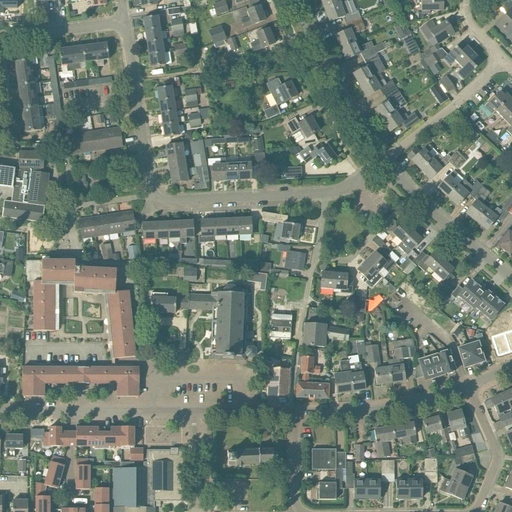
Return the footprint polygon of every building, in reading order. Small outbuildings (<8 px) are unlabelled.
[(0,0),(0,13),(3,14),(3,8),(17,8),(17,0),(0,0)] [(140,0),(141,8),(157,6),(156,0),(140,0)] [(320,0),(324,9),(346,1),(345,0),(320,0)] [(414,0),(415,3),(421,3),(421,13),(417,13),(417,19),(423,19),(424,13),(430,13),(430,10),(443,10),(442,0),(414,0)] [(506,14),(495,24),(505,35),(511,27),(511,2),(510,0),(508,0),(501,8),(506,14)] [(212,18),(228,12),(225,1),(212,5),(213,9),(209,11),(212,18)] [(346,1),(324,9),(329,22),(345,16),(348,22),(360,17),(357,11),(351,13),(346,1)] [(250,17),(242,21),(245,28),(265,20),(260,6),(248,11),(250,17)] [(158,17),(143,19),(145,32),(160,29),(164,29),(163,24),(159,24),(158,17)] [(335,35),(340,48),(355,41),(352,34),(359,31),(365,29),(360,17),(348,22),(350,29),(335,35)] [(435,28),(431,22),(420,29),(427,40),(434,36),(439,44),(454,33),(446,21),(435,28)] [(402,22),(394,26),(401,40),(409,36),(402,22)] [(191,35),(198,34),(198,23),(190,23),(191,35)] [(208,31),(213,45),(226,40),(221,26),(208,31)] [(162,42),(160,29),(145,32),(147,44),(162,42)] [(260,41),(251,44),(254,51),(262,48),(263,49),(274,44),(268,29),(257,34),(260,41)] [(413,41),(411,36),(403,40),(405,45),(413,41)] [(234,38),(228,40),(232,51),(238,49),(234,38)] [(355,41),(340,48),(345,60),(360,54),(364,60),(376,54),(377,54),(385,49),(383,44),(382,43),(373,47),(371,42),(358,48),(355,41)] [(36,53),(45,52),(44,42),(34,43),(36,53)] [(147,44),(149,56),(164,54),(162,42),(147,44)] [(424,60),(424,61),(428,67),(429,68),(440,60),(444,59),(449,65),(454,60),(459,65),(472,52),(462,42),(448,56),(441,49),(441,50),(440,49),(424,60)] [(185,43),(174,45),(177,62),(188,61),(188,60),(195,59),(194,54),(187,55),(185,43)] [(95,46),(97,61),(98,67),(104,66),(103,60),(109,59),(107,44),(95,46)] [(422,57),(424,60),(440,49),(437,44),(427,51),(429,52),(422,57)] [(85,62),(97,61),(95,46),(83,47),(85,62)] [(79,63),(85,62),(83,47),(71,49),(74,70),(80,69),(79,63)] [(71,49),(59,51),(63,73),(74,71),(74,70),(71,49)] [(481,62),(472,52),(459,65),(463,69),(458,74),(463,80),(481,62)] [(164,54),(149,56),(151,67),(165,65),(164,54)] [(367,66),(353,74),(360,85),(380,74),(385,71),(379,60),(376,54),(364,60),(367,66)] [(54,57),(47,58),(49,70),(56,69),(54,57)] [(15,62),(17,74),(32,72),(37,71),(36,65),(32,65),(31,60),(15,62)] [(428,67),(424,61),(420,64),(424,70),(428,67)] [(49,70),(50,81),(57,81),(56,69),(49,70)] [(37,71),(32,72),(17,74),(18,86),(34,84),(33,79),(38,78),(37,71)] [(386,84),(384,81),(380,74),(360,85),(366,97),(379,90),(382,96),(396,88),(391,81),(386,84)] [(455,89),(446,76),(439,82),(447,94),(455,89)] [(280,113),(277,107),(285,103),(298,97),(297,95),(299,95),(295,89),(294,89),(291,83),(282,87),(278,80),(267,86),(276,104),(263,110),(267,119),(280,113)] [(52,93),(59,92),(57,81),(50,81),(52,93)] [(36,96),(35,92),(34,84),(18,86),(20,98),(36,96)] [(157,90),(159,102),(173,100),(171,88),(157,90)] [(386,102),(375,110),(382,121),(395,112),(404,106),(398,97),(400,96),(401,95),(396,88),(383,96),(386,102)] [(184,91),(185,98),(196,96),(195,89),(184,91)] [(53,98),(49,99),(50,106),(54,105),(60,104),(59,92),(52,93),(53,98)] [(481,103),(485,106),(495,96),(492,92),(481,103)] [(500,92),(495,96),(485,106),(484,107),(492,115),(496,111),(510,98),(506,93),(503,95),(500,92)] [(448,100),(445,94),(438,99),(441,104),(448,100)] [(36,96),(20,98),(22,110),(37,108),(36,96)] [(198,107),(196,96),(185,98),(186,108),(198,107)] [(511,103),(511,100),(510,98),(496,111),(503,119),(511,110),(511,103),(511,104),(511,103)] [(173,100),(159,102),(161,114),(175,112),(173,100)] [(55,117),(62,116),(60,104),(54,105),(55,117)] [(37,108),(22,110),(23,122),(39,119),(43,119),(42,107),(37,108)] [(199,114),(188,116),(189,122),(200,121),(200,120),(211,119),(209,109),(199,111),(199,114)] [(312,110),(297,118),(300,123),(314,115),(312,110)] [(511,110),(503,119),(511,127),(511,125),(511,110)] [(116,112),(109,113),(110,124),(118,122),(116,112)] [(183,117),(176,118),(175,112),(161,114),(162,126),(177,124),(184,123),(183,117)] [(400,118),(395,112),(382,121),(389,132),(402,123),(406,130),(419,121),(414,113),(408,117),(406,114),(400,118)] [(57,129),(63,128),(62,116),(55,117),(57,129)] [(471,125),(464,117),(458,122),(465,130),(471,125)] [(318,142),(314,135),(319,132),(311,118),(299,125),(295,119),(286,124),(294,136),(292,137),(296,144),(297,143),(300,147),(318,142)] [(40,131),(39,119),(23,122),(25,133),(40,131)] [(74,119),(63,120),(65,129),(75,128),(74,119)] [(485,128),(479,122),(475,125),(475,126),(481,132),(485,128)] [(162,126),(164,139),(179,136),(177,124),(162,126)] [(122,148),(120,129),(106,131),(109,150),(122,148)] [(491,130),(486,135),(494,143),(497,139),(499,137),(491,130)] [(109,150),(106,131),(93,133),(96,152),(109,150)] [(82,154),(96,152),(93,133),(80,135),(82,154)] [(66,137),(69,156),(82,154),(80,135),(66,137)] [(262,150),(260,138),(253,139),(255,151),(262,150)] [(480,138),(477,141),(481,146),(485,142),(480,138)] [(182,145),(166,147),(168,159),(184,157),(182,145)] [(318,155),(326,166),(336,158),(327,146),(323,149),(320,145),(311,152),(307,147),(298,154),(306,164),(318,155)] [(416,149),(408,156),(411,161),(412,160),(421,170),(433,159),(438,154),(433,149),(429,145),(424,150),(419,153),(416,149)] [(433,159),(421,170),(430,180),(442,169),(447,164),(448,163),(452,166),(461,157),(456,152),(450,158),(448,156),(443,160),(438,154),(433,159)] [(43,170),(44,153),(19,153),(18,169),(19,169),(19,171),(0,168),(0,185),(13,187),(11,202),(4,201),(2,217),(42,223),(44,212),(49,211),(49,212),(50,212),(49,203),(48,203),(48,204),(45,203),(46,194),(54,195),(53,181),(48,181),(49,176),(41,174),(41,170),(43,170)] [(265,166),(264,153),(254,153),(255,167),(265,166)] [(186,169),(184,158),(184,157),(168,159),(169,172),(186,169)] [(466,161),(461,157),(452,166),(456,171),(466,161)] [(214,182),(226,181),(225,165),(225,159),(220,159),(221,165),(213,165),(214,182)] [(252,180),(251,163),(238,164),(239,181),(252,180)] [(225,165),(226,181),(239,181),(238,164),(225,165)] [(209,182),(206,166),(197,168),(199,183),(206,182),(209,182)] [(302,179),(301,168),(285,169),(286,180),(302,179)] [(169,172),(171,184),(188,182),(186,169),(169,172)] [(448,177),(438,188),(447,197),(458,185),(453,180),(457,175),(453,171),(448,176),(448,177)] [(464,190),(458,185),(447,197),(457,206),(467,195),(472,198),(482,187),(477,183),(472,188),(468,185),(464,190)] [(475,201),(466,213),(476,222),(486,209),(480,205),(485,199),(490,194),(482,187),(472,198),(475,201)] [(502,207),(508,212),(511,207),(511,196),(502,207)] [(486,209),(476,222),(486,230),(496,218),(496,217),(501,212),(497,208),(492,214),(486,209)] [(263,212),(261,221),(283,224),(286,224),(288,216),(263,212)] [(122,233),(136,231),(133,213),(119,215),(122,233)] [(119,215),(106,217),(109,236),(122,233),(119,215)] [(109,236),(106,217),(93,220),(96,238),(109,236)] [(239,219),(226,220),(227,237),(240,236),(239,219)] [(252,236),(251,219),(239,219),(240,236),(252,236)] [(93,220),(79,222),(82,240),(96,238),(93,220)] [(227,237),(226,220),(214,221),(214,238),(227,237)] [(214,238),(214,221),(201,221),(202,237),(198,237),(198,243),(215,242),(214,238)] [(396,221),(386,232),(394,239),(396,237),(401,242),(402,242),(413,231),(404,222),(400,226),(396,221)] [(168,239),(181,239),(180,222),(168,223),(168,239)] [(180,222),(181,239),(181,244),(186,244),(186,239),(194,238),(193,222),(180,222)] [(168,223),(155,224),(156,240),(168,239),(168,223)] [(143,241),(156,240),(155,224),(143,224),(143,241)] [(283,224),(280,242),(289,243),(290,241),(296,242),(298,233),(300,233),(301,227),(299,227),(299,226),(286,224),(283,224)] [(511,224),(494,248),(500,253),(502,250),(511,257),(511,224)] [(401,242),(398,246),(407,255),(411,251),(422,239),(413,231),(402,242),(401,242)] [(112,255),(110,243),(100,245),(103,260),(113,258),(112,255)] [(379,248),(383,252),(387,256),(392,252),(383,243),(379,248)] [(139,259),(137,245),(128,246),(130,260),(139,259)] [(387,256),(383,252),(378,256),(375,253),(367,262),(378,273),(382,268),(388,273),(396,265),(387,256)] [(426,256),(417,265),(425,272),(429,268),(433,272),(444,261),(444,260),(435,252),(430,258),(427,255),(426,256)] [(303,271),(305,255),(288,253),(285,268),(303,271)] [(407,258),(399,267),(403,271),(412,262),(407,258)] [(0,265),(0,273),(3,274),(2,276),(10,277),(12,263),(3,261),(2,266),(0,265)] [(444,261),(433,272),(442,280),(439,283),(444,287),(454,277),(450,273),(454,269),(444,261)] [(26,262),(26,283),(34,283),(34,332),(48,332),(55,332),(55,286),(55,283),(75,283),(75,286),(75,289),(75,294),(83,294),(105,295),(108,295),(115,360),(136,357),(129,292),(115,293),(116,288),(117,271),(75,269),(75,262),(37,262),(31,262),(26,262)] [(378,273),(367,262),(358,271),(368,280),(365,283),(370,287),(372,287),(382,277),(378,273)] [(412,262),(403,271),(408,275),(416,267),(416,266),(412,262)] [(259,271),(270,272),(270,269),(271,264),(260,263),(259,271)] [(270,269),(270,272),(269,276),(287,279),(288,271),(270,269)] [(183,272),(183,282),(196,282),(196,272),(183,272)] [(266,275),(247,272),(246,282),(260,283),(259,291),(264,291),(266,275)] [(320,288),(334,289),(336,273),(322,272),(320,288)] [(336,273),(334,289),(346,290),(346,293),(352,294),(353,281),(347,280),(347,274),(336,273)] [(471,281),(463,290),(458,286),(451,295),(455,299),(458,296),(466,303),(479,288),(471,281)] [(448,286),(446,288),(440,294),(444,299),(453,290),(448,286)] [(189,296),(189,300),(188,309),(188,310),(213,311),(211,360),(245,361),(246,356),(247,358),(253,358),(256,356),(256,351),(255,348),(248,348),(246,350),(246,340),(248,341),(249,333),(246,333),(247,324),(249,324),(249,317),(247,316),(248,307),(250,308),(250,295),(239,295),(239,292),(235,288),(228,287),(224,291),(224,295),(212,294),(212,297),(189,296)] [(466,303),(474,309),(475,307),(487,294),(486,294),(479,288),(466,303)] [(15,300),(21,303),(24,295),(18,292),(15,300)] [(495,298),(488,292),(486,294),(487,294),(475,307),(482,313),(495,298)] [(151,294),(150,313),(175,314),(176,309),(188,309),(189,300),(168,299),(168,295),(151,294)] [(366,300),(365,311),(370,312),(383,299),(379,295),(373,301),(366,300)] [(503,305),(495,298),(482,313),(490,320),(503,305)] [(353,312),(353,321),(363,322),(363,313),(353,312)] [(291,316),(272,315),(270,339),(290,340),(291,316)] [(305,325),(303,347),(325,348),(326,338),(327,326),(305,325)] [(328,326),(326,338),(349,342),(350,330),(328,326)] [(458,327),(454,333),(457,336),(462,330),(458,327)] [(504,333),(486,339),(490,350),(496,348),(498,356),(510,352),(504,333)] [(478,343),(469,346),(475,365),(485,362),(480,347),(485,346),(482,335),(476,336),(478,343)] [(366,354),(364,343),(356,344),(358,355),(366,354)] [(378,345),(371,346),(365,347),(367,354),(368,365),(374,364),(374,362),(380,361),(379,353),(378,345)] [(469,346),(459,349),(465,368),(475,365),(469,346)] [(394,350),(395,359),(388,360),(389,368),(391,384),(406,382),(402,359),(416,357),(415,347),(394,350)] [(446,375),(456,372),(449,352),(439,355),(446,375)] [(445,375),(446,375),(439,355),(439,356),(430,358),(436,378),(445,375)] [(303,358),(301,380),(309,380),(309,375),(320,375),(320,368),(313,367),(313,359),(303,358)] [(426,381),(436,378),(430,358),(420,362),(421,366),(415,368),(415,380),(425,377),(426,381)] [(287,398),(289,370),(277,369),(278,362),(268,361),(267,369),(270,369),(268,397),(287,398)] [(338,395),(354,392),(350,365),(349,361),(340,362),(342,374),(335,375),(338,395)] [(365,391),(363,374),(362,374),(361,364),(350,365),(354,392),(365,391)] [(139,368),(79,368),(22,368),(22,384),(23,384),(23,397),(44,397),(44,384),(117,385),(117,397),(139,397),(139,385),(139,368)] [(389,368),(375,370),(377,386),(391,384),(389,368)] [(309,385),(309,380),(301,380),(301,384),(297,384),(297,398),(328,400),(329,386),(309,385)] [(492,400),(498,415),(503,413),(510,410),(504,395),(492,400)] [(447,428),(448,433),(452,431),(453,432),(460,430),(462,438),(470,436),(468,427),(466,428),(462,411),(460,411),(454,412),(454,413),(448,415),(451,427),(447,428)] [(503,413),(498,415),(497,415),(503,428),(511,424),(511,414),(511,412),(504,415),(503,413)] [(443,444),(449,442),(450,442),(448,433),(447,428),(442,429),(439,418),(424,421),(428,435),(437,432),(439,437),(441,436),(443,444)] [(397,439),(405,438),(407,446),(417,444),(415,436),(416,436),(414,424),(395,427),(397,439)] [(391,456),(388,440),(397,439),(395,427),(375,430),(377,442),(376,442),(379,458),(391,456)] [(50,447),(67,447),(67,432),(61,432),(61,428),(50,428),(50,434),(44,434),(43,434),(43,438),(43,447),(50,447)] [(76,447),(87,447),(87,428),(76,428),(76,432),(76,447)] [(104,428),(87,428),(87,447),(95,447),(95,450),(104,450),(104,428)] [(122,447),(122,428),(104,428),(104,450),(115,450),(115,447),(122,447)] [(130,461),(143,461),(143,449),(134,449),(134,428),(122,428),(122,447),(122,450),(130,450),(130,461)] [(43,434),(44,434),(44,429),(36,429),(31,429),(31,438),(43,438),(43,434)] [(71,432),(67,432),(67,447),(72,447),(76,447),(76,432),(71,432)] [(15,458),(15,449),(23,449),(23,436),(7,436),(7,449),(8,449),(7,458),(15,458)] [(450,442),(449,442),(453,458),(462,457),(475,454),(473,446),(456,450),(454,441),(450,442)] [(364,461),(364,445),(355,446),(355,462),(364,461)] [(255,466),(259,465),(259,467),(262,466),(262,464),(268,464),(268,466),(269,466),(270,464),(273,464),(274,465),(275,465),(275,463),(277,460),(278,461),(279,460),(278,459),(278,455),(279,454),(278,453),(277,454),(274,451),(275,449),(273,448),(272,450),(269,450),(269,448),(267,448),(267,450),(261,450),(261,448),(259,448),(260,450),(253,451),(253,449),(251,449),(251,451),(246,451),(246,449),(243,449),(243,451),(238,451),(238,449),(236,449),(236,451),(228,452),(228,467),(236,466),(236,468),(238,468),(238,466),(252,466),(253,467),(254,467),(255,466)] [(113,508),(113,511),(154,511),(154,502),(184,502),(185,451),(178,451),(178,449),(171,449),(171,451),(147,450),(147,463),(144,463),(144,470),(114,470),(113,508)] [(312,469),(336,469),(343,469),(345,469),(345,451),(337,451),(337,450),(313,450),(312,469)] [(476,460),(475,454),(462,457),(464,464),(476,460)] [(53,456),(45,485),(45,486),(47,486),(58,489),(64,466),(62,466),(64,459),(53,456)] [(76,466),(76,490),(90,490),(90,466),(88,466),(76,466)] [(342,490),(343,469),(336,469),(336,484),(319,484),(319,491),(316,491),(316,500),(319,500),(336,501),(337,490),(342,490)] [(457,470),(452,482),(468,489),(469,488),(471,489),(473,483),(471,482),(473,477),(475,472),(467,469),(465,474),(457,470)] [(445,479),(440,491),(447,494),(463,501),(464,499),(466,500),(468,494),(466,494),(468,489),(452,482),(445,479)] [(354,499),(356,499),(356,500),(368,500),(368,481),(354,481),(354,499)] [(381,481),(368,481),(368,500),(375,501),(375,499),(381,499),(381,481)] [(399,501),(410,501),(410,481),(397,481),(397,499),(399,499),(399,501)] [(410,481),(410,501),(417,501),(417,499),(423,499),(423,483),(424,483),(424,481),(410,481)] [(36,483),(34,490),(45,492),(47,486),(45,486),(45,485),(36,483)] [(45,497),(45,492),(34,490),(34,498),(36,498),(36,511),(49,511),(50,497),(45,497)] [(108,511),(109,496),(95,495),(95,506),(94,511),(108,511)] [(28,511),(28,501),(13,501),(12,511),(28,511)]
